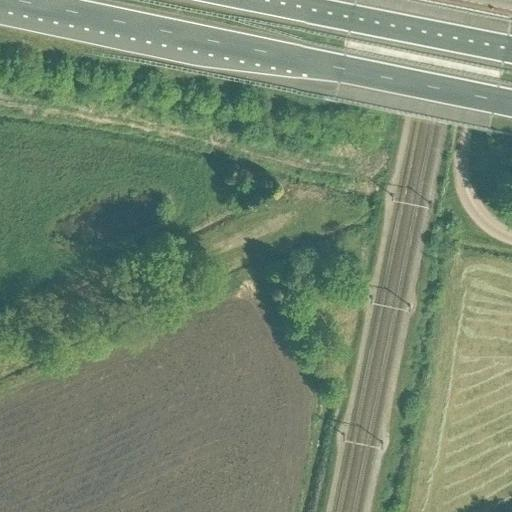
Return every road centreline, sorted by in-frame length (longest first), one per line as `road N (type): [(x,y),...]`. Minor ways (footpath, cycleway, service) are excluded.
road 1 (trunk): [(18,0),(511,103)]
road 2 (track): [(0,361),(355,201)]
road 3 (unclassified): [(491,0),(459,162),(475,211),(511,234)]
road 4 (trunk): [(511,49),(266,0)]
